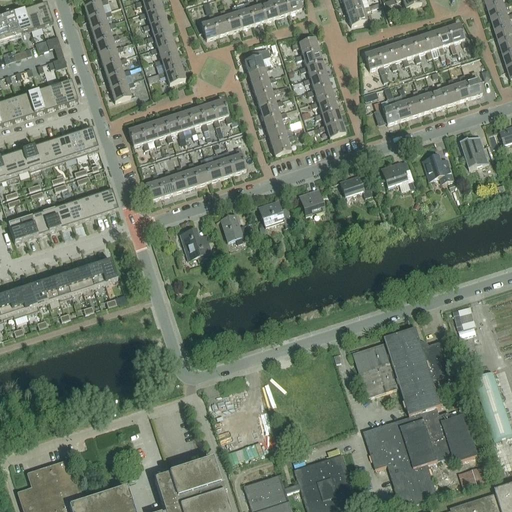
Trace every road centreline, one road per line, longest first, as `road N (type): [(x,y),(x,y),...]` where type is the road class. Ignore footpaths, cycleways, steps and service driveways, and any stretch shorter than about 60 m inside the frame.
road 1 (residential): [(135,230),(177,363),(191,378),(511,278)]
road 2 (residential): [(135,230),(511,109)]
road 3 (residential): [(135,230),(7,274)]
road 4 (residential): [(97,112),(135,230)]
